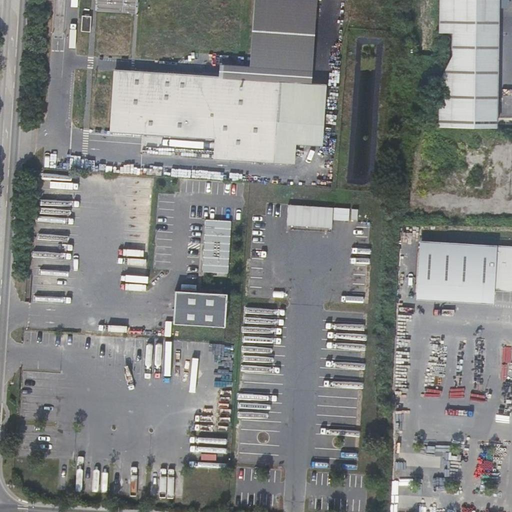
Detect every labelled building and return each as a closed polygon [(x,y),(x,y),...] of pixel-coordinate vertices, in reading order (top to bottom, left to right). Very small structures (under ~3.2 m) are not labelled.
[(96,0),(96,11),(135,13),(135,0),(96,0)] [(246,78),(278,80),(272,161),(287,161),(288,141),(319,144),(322,83),(308,83),(314,0),(252,0),(248,57),(246,78)] [(438,0),(438,31),(450,31),(450,54),(437,79),(437,125),(494,126),(496,6),(505,6),(504,0),(438,0)] [(82,15),(81,31),(90,32),(91,16),(82,15)] [(421,53),(430,53),(431,32),(422,31),(421,53)] [(246,78),(112,70),(108,130),(213,137),(212,157),(272,161),(278,80),(246,78)] [(469,146),(423,142),(420,188),(485,193),(488,162),(505,163),(507,141),(469,139),(469,146)] [(331,228),(333,207),(288,204),(287,225),(331,228)] [(230,221),(205,219),(202,272),(227,274),(230,221)] [(497,244),(420,239),(416,298),(493,302),(494,289),(497,245),(497,244)] [(511,245),(497,245),(494,289),(511,290),(511,245)] [(172,324),(224,327),(226,294),(197,292),(175,291),(172,324)]
